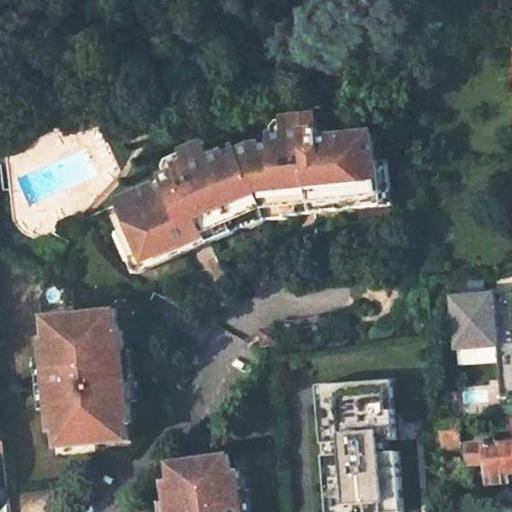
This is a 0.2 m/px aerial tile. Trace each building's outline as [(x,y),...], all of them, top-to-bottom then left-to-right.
[(256,145),(240,151),(239,147),(210,160),(203,145),(184,153),(188,161),(177,166),(179,170),(170,175),(165,177),(167,182),(122,202),(133,227),(146,255),(204,230),(198,216),(209,211),(261,188),(378,176),(374,134),(322,139),(319,117),(287,119),(288,133),(276,134),(273,134),(273,144),(256,145)] [(511,379),(511,292),(454,297),(457,348),(498,346),(500,380),(511,379)] [(43,357),(48,407),(51,429),(55,429),(57,446),(127,439),(125,422),(131,421),(129,399),(124,349),(122,327),(115,328),(113,305),(43,312),(46,334),(41,335),(43,357)] [(279,325),(262,328),(265,344),(281,342),(279,325)] [(394,379),(319,385),(324,443),(343,442),(344,454),(325,455),(329,511),(367,511),(367,503),(383,502),(384,511),(404,511),(400,451),(392,452),(391,440),(399,439),(394,379)] [(511,379),(500,380),(501,397),(511,396),(511,379)] [(511,415),(497,416),(499,430),(511,428),(511,415)] [(438,420),(440,450),(463,449),(460,419),(438,420)] [(486,443),(469,445),(475,484),(489,484),(511,482),(510,473),(511,472),(511,443),(486,445),(486,443)] [(164,502),(165,511),(240,511),(237,492),(235,472),(230,472),(227,453),(166,461),(168,480),(161,482),(164,502)]
